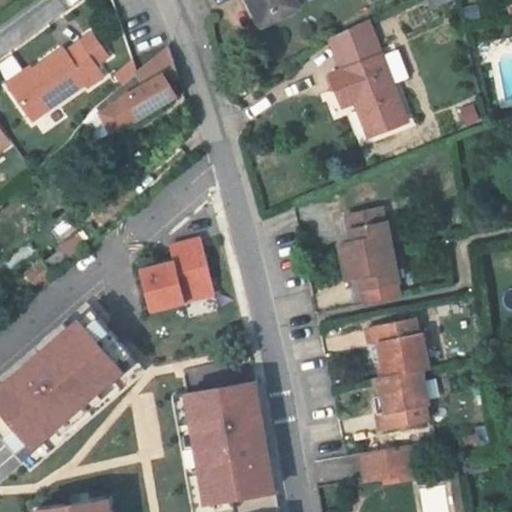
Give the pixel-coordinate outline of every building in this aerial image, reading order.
[(300,8),(295,0),(242,0),(248,11),(254,8),(263,27),(300,8)] [(344,106),(357,102),(371,136),(408,122),(393,84),(382,56),(368,21),(332,38),(344,71),(332,76),(344,106)] [(33,71),(10,87),(33,120),(86,83),(88,86),(103,76),(96,66),(110,56),(94,33),(66,53),(64,50),(33,71)] [(134,119),(135,121),(178,95),(170,82),(180,78),(169,47),(138,72),(136,74),(145,85),(141,87),(137,81),(124,89),(128,95),(100,114),(97,109),(85,122),(95,140),(99,141),(112,133),(114,132),(121,132),(129,126),(132,120),(134,119)] [(396,51),(382,56),(393,84),(406,78),(396,51)] [(7,84),(10,87),(33,71),(30,67),(7,84)] [(4,136),(0,139),(0,152),(11,145),(4,136)] [(388,223),(385,223),(382,208),(347,216),(352,242),(340,245),(344,262),(394,252),(388,223)] [(175,259),(139,268),(149,306),(216,289),(204,239),(172,247),(175,259)] [(54,277),(51,273),(68,259),(61,250),(44,264),(42,262),(26,274),(38,289),(54,277)] [(397,282),(400,281),(394,252),(344,262),(348,280),(360,278),(365,304),(400,296),(397,282)] [(96,300),(0,380),(0,435),(26,466),(149,363),(96,300)] [(383,359),(378,360),(382,378),(422,370),(430,368),(422,333),(419,335),(415,319),(367,329),(371,346),(380,344),(383,359)] [(383,359),(380,344),(371,346),(374,361),(378,360),(383,359)] [(387,413),(378,414),(381,431),(429,421),(426,405),(430,404),(422,370),(382,378),(374,380),(378,398),(383,397),(387,413)] [(281,511),(258,384),(182,398),(203,511),(281,511)] [(374,398),(378,414),(387,413),(383,397),(378,398),(374,398)] [(411,445),(393,448),(398,475),(399,481),(416,478),(411,445)] [(360,454),(364,481),(398,475),(393,448),(360,454)] [(485,457),(464,461),(466,473),(488,469),(485,457)] [(126,511),(124,496),(37,509),(37,511),(126,511)]
